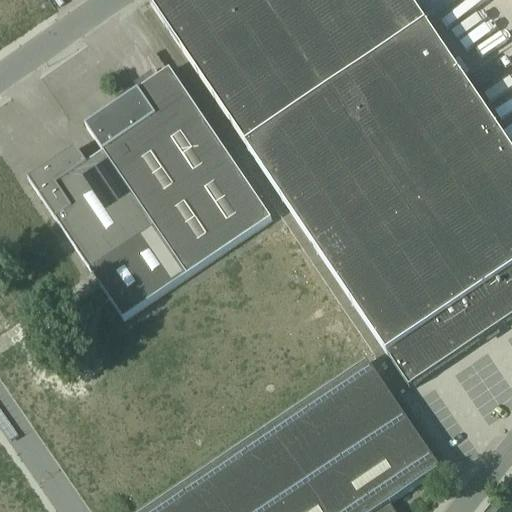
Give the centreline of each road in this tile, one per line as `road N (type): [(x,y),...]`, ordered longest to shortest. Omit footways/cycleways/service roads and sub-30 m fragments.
road 1 (unclassified): [(0,409),(70,511),(457,511),(511,445)]
road 2 (unclassified): [(0,77),(111,0)]
